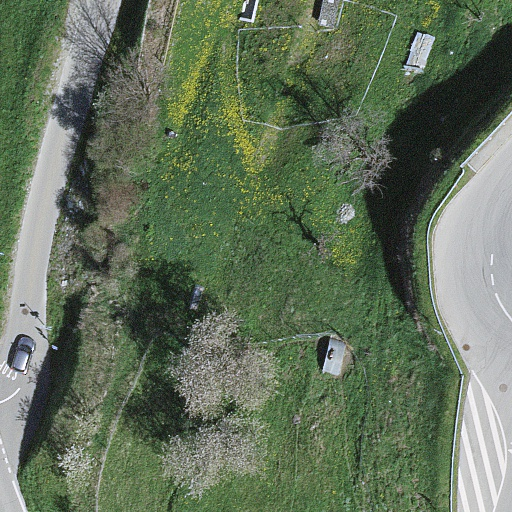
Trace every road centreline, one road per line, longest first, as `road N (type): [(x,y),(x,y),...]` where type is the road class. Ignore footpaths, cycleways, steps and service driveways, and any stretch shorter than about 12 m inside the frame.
road 1 (residential): [(0,403),(20,370),(56,144),(102,0)]
road 2 (tertiary): [(511,210),(492,265),(492,287),(511,324)]
